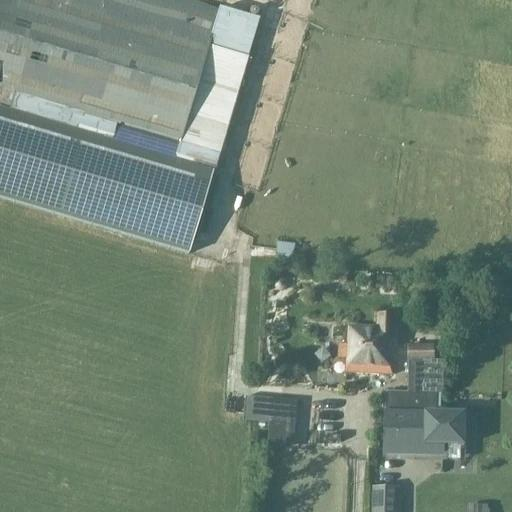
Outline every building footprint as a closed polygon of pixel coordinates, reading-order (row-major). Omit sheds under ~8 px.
[(257,24),(176,0),(0,0),(0,199),(189,255),(257,24)] [(396,327),(352,325),(350,371),(394,373),(396,327)] [(387,390),(386,452),(461,454),(461,408),(438,408),(439,363),(435,363),(434,350),(409,349),(408,390),(387,390)] [(288,403),(272,401),(267,448),(283,450),(288,403)] [(396,511),(397,490),(370,489),(369,511),(396,511)]
